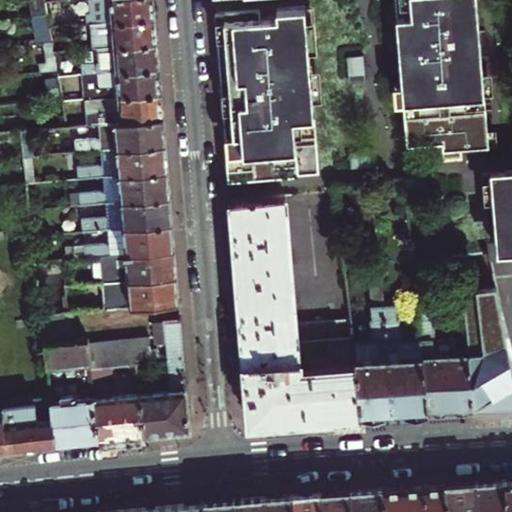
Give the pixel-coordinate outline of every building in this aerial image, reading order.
[(43,0),(28,0),(31,15),(45,13),(43,2),(43,0)] [(55,16),(53,1),(43,2),(45,13),(48,27),(92,23),(155,17),(154,5),(153,0),(93,0),(94,12),(55,16)] [(475,0),(394,0),(406,144),(442,142),(442,149),(488,145),(475,0)] [(318,172),(305,6),(275,8),(276,16),(259,17),(258,9),(215,13),(219,67),(221,93),(228,179),(318,172)] [(45,13),(31,15),(37,44),(45,43),(51,42),(48,27),(45,13)] [(79,49),(96,47),(156,42),(155,29),(155,17),(92,23),(94,37),(78,38),(79,49)] [(55,70),(52,51),(51,42),(45,43),(48,62),(40,63),(42,71),(55,70)] [(156,42),(96,47),(97,62),(81,63),(81,74),(159,68),(158,56),(156,42)] [(362,56),(346,57),(349,83),(365,82),(362,56)] [(82,99),(161,92),(160,81),(159,68),(81,74),(80,74),(82,99)] [(84,124),(98,123),(163,117),(162,104),(161,92),(82,99),(84,124)] [(100,149),(165,143),(164,130),(163,117),(98,123),(99,137),(74,139),(75,151),(100,149)] [(32,155),(29,129),(19,130),(20,130),(22,156),(32,155)] [(22,156),(20,130),(3,132),(6,158),(22,156)] [(166,157),(165,143),(100,149),(101,162),(69,165),(69,170),(48,172),(49,179),(102,175),(167,170),(166,157)] [(511,168),(490,170),(497,253),(511,251),(511,168)] [(79,203),(104,201),(169,195),(168,181),(167,170),(102,175),(103,189),(78,192),(79,203)] [(435,175),(402,178),(404,198),(436,195),(435,175)] [(41,207),(37,180),(25,181),(29,208),(41,207)] [(107,228),(171,222),(170,211),(169,195),(104,201),(105,214),(60,218),(60,233),(107,228)] [(360,415),(351,341),(349,317),(296,321),(285,195),(230,200),(234,253),(241,336),(248,422),(273,420),(303,418),(360,415)] [(36,261),(104,255),(174,249),(173,236),(171,222),(107,228),(109,242),(34,249),(36,261)] [(104,255),(106,280),(176,274),(175,261),(174,249),(104,255)] [(478,254),(456,257),(459,280),(481,277),(478,254)] [(86,282),(89,309),(178,301),(177,289),(176,274),(106,280),(86,282)] [(460,291),(467,354),(473,408),(500,407),(511,405),(511,372),(495,286),(460,291)] [(461,409),(456,355),(454,335),(437,337),(435,316),(432,316),(431,302),(423,303),(422,298),(415,299),(419,338),(427,411),(445,410),(461,409)] [(395,413),(382,300),(375,301),(375,306),(367,307),(368,320),(366,320),(368,341),(351,341),(360,415),(380,414),(395,413)] [(427,411),(419,338),(405,338),(403,318),(400,318),(399,304),(390,305),(389,300),(382,300),(395,413),(414,412),(427,411)] [(75,338),(72,310),(41,313),(45,341),(75,338)] [(140,392),(143,433),(167,431),(189,429),(187,412),(180,318),(153,322),(155,343),(164,343),(168,390),(140,392)] [(51,398),(57,442),(76,440),(97,438),(90,368),(88,343),(87,337),(75,338),(45,341),(48,366),(74,363),(77,395),(51,398)] [(148,338),(88,343),(90,368),(102,367),(137,364),(158,363),(157,349),(149,350),(148,338)] [(467,354),(456,355),(461,409),(470,408),(473,408),(467,354)] [(90,368),(97,438),(123,435),(143,433),(140,392),(105,396),(102,367),(90,368)] [(3,401),(7,448),(34,445),(57,442),(51,398),(51,395),(3,401)] [(475,482),(477,511),(507,511),(505,481),(491,481),(475,482)] [(461,483),(444,484),(446,511),(477,511),(475,482),(461,483)] [(382,488),(384,511),(446,511),(444,484),(425,486),(400,487),(382,488)] [(368,489),(350,491),(351,511),(384,511),(382,488),(368,489)] [(351,511),(350,491),(334,492),(321,493),(322,511),(351,511)] [(322,511),(321,493),(306,494),(292,495),(293,511),(322,511)] [(263,497),(264,511),(293,511),(292,495),(278,496),(263,497)] [(248,498),(232,499),(233,511),(264,511),(263,497),(248,498)] [(202,502),(202,511),(233,511),(232,499),(219,500),(202,502)] [(173,504),(173,511),(202,511),(202,502),(188,503),(173,504)]
